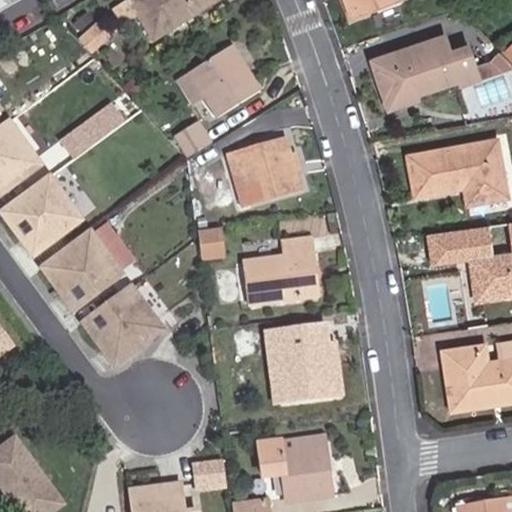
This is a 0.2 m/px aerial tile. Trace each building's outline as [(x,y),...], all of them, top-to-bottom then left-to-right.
[(217,0),(127,0),(129,3),(116,10),(124,22),(138,14),(154,40),(217,0)] [(344,0),(351,19),(402,0),(344,0)] [(99,20),(80,36),(92,51),(111,35),(99,20)] [(373,61),(385,95),(413,86),(416,94),(461,79),(463,84),(480,79),(469,45),(452,51),(447,36),(373,61)] [(233,45),(190,71),(218,118),(262,91),(233,45)] [(413,86),(385,95),(390,109),(418,99),(416,94),(413,86)] [(74,159),(127,120),(113,100),(59,139),(74,159)] [(186,155),(212,140),(200,120),(173,136),(186,155)] [(0,194),(41,164),(10,123),(0,129),(0,194)] [(288,138),(252,149),(257,166),(266,199),(301,189),(297,174),(294,162),(299,160),(298,152),(292,153),(288,138)] [(475,194),(507,188),(497,139),(409,155),(416,195),(465,187),(473,186),(475,194)] [(257,166),(252,149),(236,154),(241,170),(257,166)] [(302,172),(299,160),(294,162),(297,174),(302,172)] [(81,219),(50,177),(3,213),(34,254),(81,219)] [(509,197),(507,188),(475,194),(473,186),(465,187),(469,204),(509,197)] [(223,246),(221,227),(200,229),(202,249),(223,246)] [(122,274),(91,232),(43,268),(74,310),(122,274)] [(320,296),(312,235),(283,239),(285,257),(247,261),(252,304),(320,296)] [(224,254),(223,246),(202,249),(203,256),(224,254)] [(485,275),(488,298),(511,294),(511,250),(472,256),(474,277),(485,275)] [(477,300),(488,298),(485,275),(474,277),(477,300)] [(163,329),(132,287),(84,323),(115,365),(163,329)] [(334,394),(326,324),(291,328),(269,331),(273,359),(295,356),(300,398),(334,394)] [(0,355),(13,345),(0,327),(0,355)] [(481,363),(479,345),(444,350),(453,409),(495,403),(493,396),(511,392),(511,335),(497,338),(500,360),(489,362),(481,363)] [(486,344),(479,345),(481,363),(489,362),(486,344)] [(511,392),(493,396),(495,403),(511,400),(511,392)] [(325,436),(317,437),(319,462),(328,461),(325,436)] [(319,462),(317,437),(280,441),(259,443),(262,475),(284,473),(287,500),(333,496),(328,461),(319,462)] [(0,451),(0,485),(19,511),(54,511),(63,506),(15,441),(0,451)] [(281,477),(263,478),(264,495),(272,495),(273,511),(313,511),(334,511),(333,499),(283,502),(281,477)] [(184,511),(181,484),(129,491),(131,511),(197,511),(198,511),(187,511),(184,511)] [(469,511),(511,511),(511,497),(468,504),(469,511)] [(268,511),(267,499),(232,503),(233,511),(268,511)]
